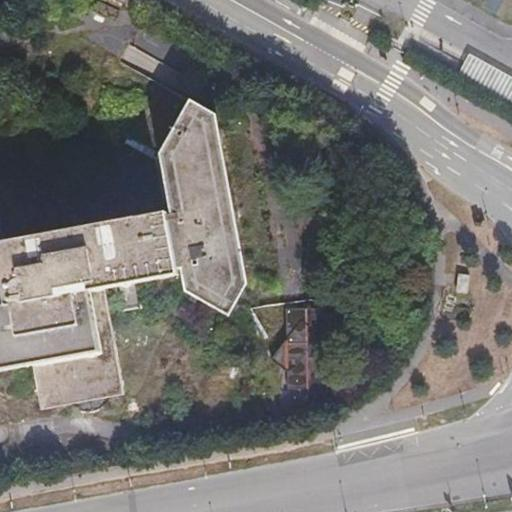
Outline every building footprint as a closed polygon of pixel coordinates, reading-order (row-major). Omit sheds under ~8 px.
[(168,215),(170,229),(180,281),(184,306),(228,331),(247,299),(217,129),(190,114),(160,168),(168,215)] [(122,146),(131,131),(126,128),(117,144),(122,146)] [(161,216),(168,215),(160,168),(126,149),(122,155),(153,173),(161,216)] [(180,281),(170,229),(166,229),(166,226),(0,256),(0,382),(29,377),(37,422),(121,407),(101,302),(177,288),(176,282),(180,281)] [(469,274),(458,273),(457,293),(468,293),(469,274)]
